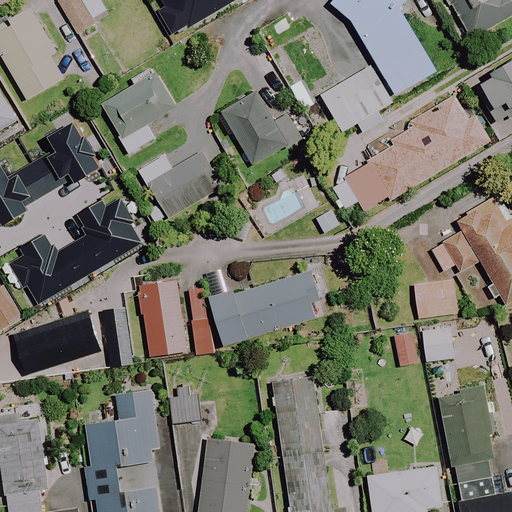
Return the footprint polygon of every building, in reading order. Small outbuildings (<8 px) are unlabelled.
[(110,17),(100,0),(63,0),(59,3),(79,35),(110,17)] [(161,0),(166,7),(156,12),(174,43),(248,0),(161,0)] [(346,140),(436,86),(395,17),(376,0),(346,0),(332,15),(361,43),(378,70),(324,104),(346,140)] [(511,0),(457,0),(481,42),(511,25),(511,0)] [(55,54),(31,10),(0,27),(0,52),(27,101),(64,81),(50,57),(55,54)] [(511,63),(475,86),(493,115),(511,103),(511,63)] [(176,111),(158,76),(103,105),(129,155),(155,141),(147,126),(176,111)] [(302,81),(290,87),(304,112),(315,106),(302,81)] [(0,132),(18,122),(0,91),(0,132)] [(273,121),(259,95),(224,115),(253,168),(301,141),(286,114),(273,121)] [(470,120),(456,97),(412,124),(414,128),(388,143),(392,151),(333,187),(347,211),(359,203),(365,213),(391,198),(393,201),(492,142),(476,116),(470,120)] [(81,162),(52,148),(40,172),(47,175),(13,244),(52,262),(85,195),(69,187),(81,162)] [(223,189),(201,154),(174,171),(165,156),(140,172),(171,221),(223,189)] [(496,302),(501,299),(505,307),(511,303),(511,216),(511,217),(500,196),(455,219),(463,233),(432,249),(444,273),(457,267),(460,274),(481,263),(494,286),(489,288),(496,302)] [(318,319),(314,305),(320,303),(311,272),(305,274),(212,302),(226,347),(318,319)] [(190,352),(185,324),(177,281),(139,288),(151,359),(184,353),(190,352)] [(458,315),(454,281),(414,286),(419,320),(458,315)] [(0,291),(0,324),(21,312),(7,288),(0,291)] [(145,363),(135,307),(103,313),(113,369),(145,363)] [(102,352),(89,312),(16,336),(29,376),(102,352)] [(192,323),(198,355),(216,352),(210,319),(192,323)] [(455,359),(452,329),(423,332),(427,363),(455,359)] [(418,365),(412,333),(394,337),(400,368),(418,365)] [(332,511),(332,508),(323,453),(337,451),(332,418),(318,420),(311,379),(272,385),(292,511),(332,511)] [(511,511),(511,492),(498,494),(482,387),(462,390),(463,396),(441,399),(451,467),(456,466),(462,511),(511,511)] [(180,390),(181,399),(171,400),(172,424),(201,422),(199,397),(190,398),(190,389),(180,390)] [(161,448),(153,391),(117,396),(120,421),(87,425),(93,467),(86,468),(91,501),(98,500),(99,511),(161,511),(158,486),(123,490),(120,467),(155,463),(154,449),(161,448)] [(48,496),(37,421),(0,426),(0,454),(8,511),(78,511),(76,491),(48,496)] [(245,511),(254,446),(210,440),(201,511),(245,511)] [(443,507),(437,467),(368,477),(372,511),(427,511),(427,509),(443,507)]
